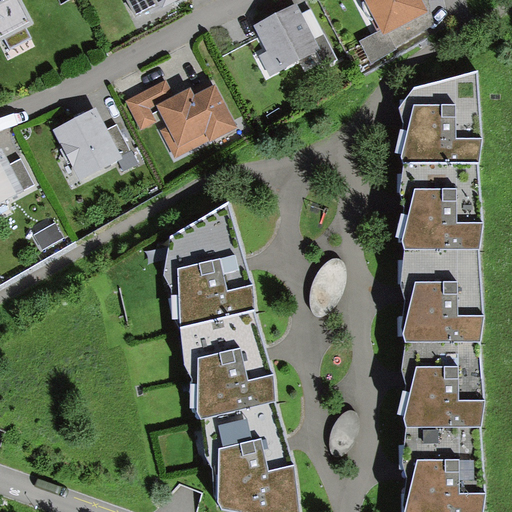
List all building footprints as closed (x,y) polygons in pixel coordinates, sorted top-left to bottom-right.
[(0,0),(0,38),(31,24),(18,0),(0,0)] [(146,0),(157,22),(196,3),(194,0),(146,0)] [(367,0),(384,34),(362,45),(372,65),(394,54),(392,49),(432,29),(417,0),(367,0)] [(295,10),(255,31),(267,55),(260,59),(271,80),(279,76),(318,55),(325,69),(336,63),(310,15),(300,20),(295,10)] [(397,330),(402,345),(397,373),(402,388),(398,416),(403,431),(398,459),(403,474),(398,503),(401,511),(487,511),(491,488),(487,430),(490,402),(486,344),(489,316),(485,258),(489,230),(484,171),(485,171),(488,143),(484,73),(410,92),(395,113),(401,128),(396,157),(401,172),(396,200),(401,215),(396,244),(401,259),(396,286),(402,302),(397,330)] [(213,146),(236,135),(213,89),(195,98),(190,89),(175,97),(168,84),(127,105),(142,134),(162,124),(168,136),(162,139),(177,170),(215,151),(213,146)] [(84,185),(120,166),(118,162),(129,156),(115,129),(103,135),(94,117),(58,136),(84,185)] [(0,153),(0,207),(37,191),(23,162),(9,168),(2,152),(0,153)] [(288,447),(277,410),(275,381),(267,356),(256,320),(254,290),(247,265),(230,211),(164,249),(162,277),(172,291),(171,324),(182,336),(182,368),(192,382),(192,415),(203,428),(203,459),(213,473),(213,505),(218,511),(299,511),(296,472),(288,447)] [(58,227),(34,238),(42,255),(66,243),(58,227)]
